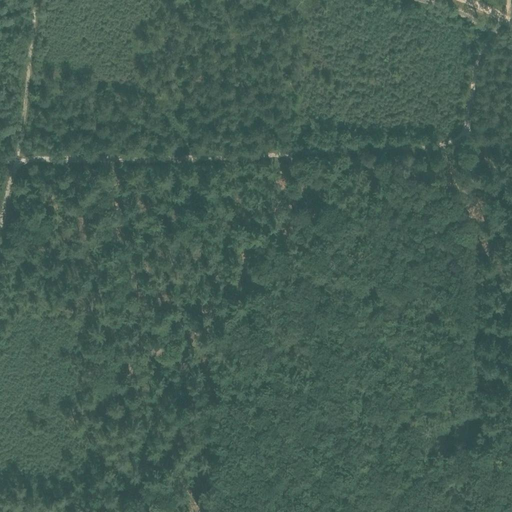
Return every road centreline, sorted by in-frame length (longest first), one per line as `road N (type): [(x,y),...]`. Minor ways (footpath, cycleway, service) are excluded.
road 1 (track): [(13,157),(467,146)]
road 2 (track): [(35,0),(13,157)]
